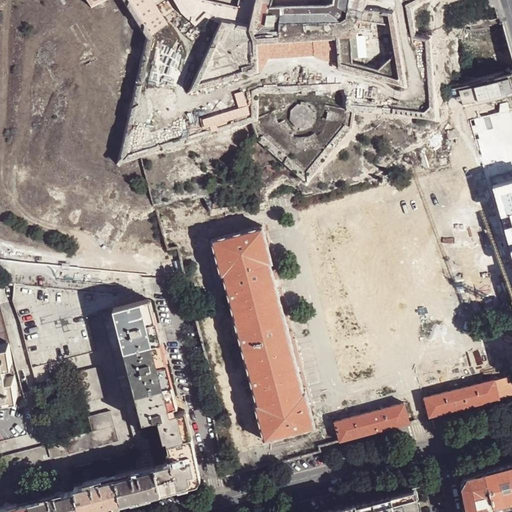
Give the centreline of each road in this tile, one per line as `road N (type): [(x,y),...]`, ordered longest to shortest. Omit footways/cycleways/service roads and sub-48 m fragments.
road 1 (residential): [(169,284),(222,507)]
road 2 (secondary): [(440,450),(222,507)]
road 3 (track): [(17,205),(12,186),(31,55),(54,29),(77,31)]
road 4 (track): [(0,243),(60,259),(82,245),(25,212),(0,179)]
road 5 (track): [(0,161),(5,0)]
